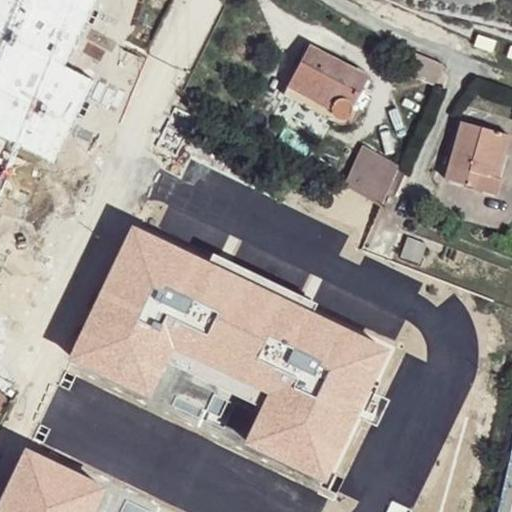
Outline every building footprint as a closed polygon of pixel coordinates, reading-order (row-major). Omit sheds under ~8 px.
[(171,0),(154,35),(169,44),(191,0),(171,0)] [(310,48),(288,89),(306,99),(309,95),(334,109),(334,113),(335,118),(341,120),(349,117),(369,80),(310,48)] [(288,89),(285,95),(334,123),(342,127),(349,126),(354,120),(349,117),(341,120),(335,118),(334,113),(334,109),(309,95),(306,99),(288,89)] [(511,132),(466,121),(450,178),(471,183),(475,170),(500,177),(511,136),(511,132)] [(366,145),(349,184),(384,205),(402,164),(366,145)] [(475,170),(471,183),(497,190),(500,177),(475,170)] [(349,184),(341,200),(377,220),(384,205),(349,184)] [(206,204),(199,221),(233,237),(241,223),(206,204)] [(199,221),(177,261),(195,269),(187,284),(206,293),(233,237),(199,221)] [(171,257),(163,272),(187,284),(195,269),(177,261),(171,257)] [(59,357),(43,388),(73,402),(69,408),(80,413),(99,392),(59,357)] [(99,392),(80,413),(93,417),(103,396),(99,392)] [(74,449),(52,495),(72,502),(69,510),(74,511),(145,511),(149,504),(84,476),(92,457),(74,449)]
